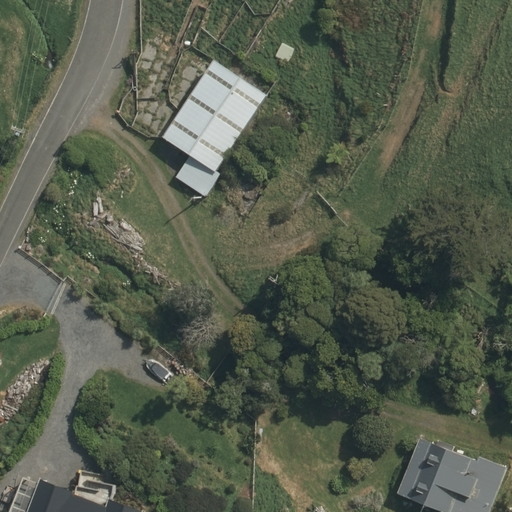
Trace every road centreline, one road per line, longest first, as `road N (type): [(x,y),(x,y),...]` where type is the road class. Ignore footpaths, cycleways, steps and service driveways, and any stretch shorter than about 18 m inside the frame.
road 1 (track): [(188,244),(227,257),(265,257),(333,227),(362,198),(384,153),(436,0)]
road 2 (unclassified): [(105,0),(89,61),(0,239)]
